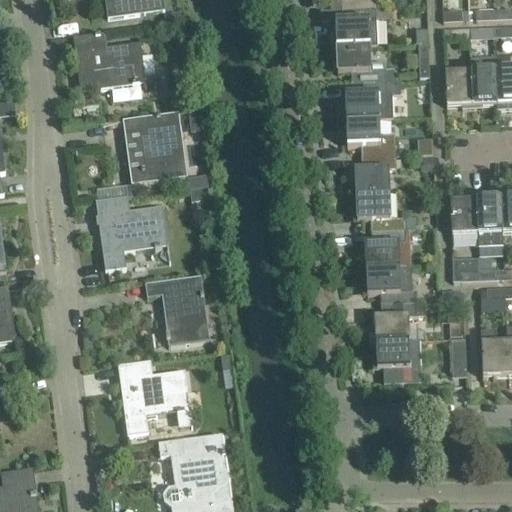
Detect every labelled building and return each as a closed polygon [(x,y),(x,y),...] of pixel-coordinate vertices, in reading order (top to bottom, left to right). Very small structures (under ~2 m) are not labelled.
[(162,0),(120,0),(121,1),(105,3),(108,22),(165,15),(162,0)] [(367,1),(366,0),(333,0),(334,3),(341,3),(341,14),(376,13),(375,1),(367,1)] [(342,26),(335,26),(336,52),(369,51),(377,51),(376,24),(392,23),(392,13),(376,13),(341,14),(342,26)] [(494,24),(511,23),(511,13),(494,14),(494,24)] [(494,24),(494,14),(476,15),(476,25),(494,24)] [(443,26),(462,26),(461,16),(443,16),(443,26)] [(511,31),(500,32),(500,42),(511,41),(511,31)] [(450,44),(469,43),(468,33),(450,34),(450,44)] [(478,33),(468,33),(469,43),(469,45),(478,45),(478,33)] [(427,34),(417,34),(417,49),(428,49),(427,34)] [(105,38),(73,42),(81,96),(146,88),(144,76),(154,75),(152,59),(142,60),(140,47),(107,52),(105,38)] [(370,67),(369,51),(336,52),(337,78),(351,77),(351,89),(397,87),(396,77),(393,74),(385,74),(385,67),(370,67)] [(510,76),(495,76),(497,109),(497,114),(511,113),(511,61),(510,61),(510,76)] [(428,63),(418,64),(419,82),(429,82),(428,63)] [(470,64),(470,77),(472,110),(497,109),(495,76),(495,63),(470,64)] [(472,110),(470,77),(445,78),(446,111),(472,110)] [(345,100),(346,126),(379,125),(393,125),(392,101),(400,100),(400,87),(397,87),(351,89),(352,100),(345,100)] [(178,118),(123,125),(125,139),(131,138),(132,145),(126,146),(130,176),(132,189),(187,182),(178,118)] [(379,125),(346,126),(347,152),(361,151),(361,162),(395,162),(395,149),(394,139),(380,140),(379,125)] [(432,175),(431,161),(421,161),(421,176),(432,175)] [(396,174),(395,162),(361,162),(362,174),(355,174),(356,200),(389,199),(388,174),(396,174)] [(98,192),(98,202),(132,201),(132,190),(98,192)] [(371,225),(371,236),(405,236),(405,223),(390,224),(389,199),(356,200),(357,226),(371,225)] [(128,202),(96,206),(105,276),(126,273),(124,257),(155,253),(155,254),(162,253),(162,252),(167,251),(169,267),(170,267),(163,211),(130,216),(128,202)] [(511,204),(501,205),(502,237),(511,236),(511,204)] [(477,238),(478,252),(503,250),(502,237),(501,205),(476,206),(477,238)] [(452,239),(477,238),(476,206),(450,207),(452,239)] [(407,273),(405,236),(371,236),(371,248),(365,248),(366,274),(399,273),(407,273)] [(411,273),(407,273),(399,273),(366,274),(367,299),(380,299),(381,310),(415,310),(415,297),(412,297),(411,273)] [(498,275),(479,276),(479,286),(498,285),(498,275)] [(461,287),(479,286),(479,276),(461,277),(461,287)] [(210,346),(201,281),(145,289),(147,303),(162,301),(169,351),(210,346)] [(0,347),(16,345),(8,291),(0,292),(0,347)] [(487,303),(505,303),(505,293),(486,293),(487,303)] [(445,297),(445,309),(462,309),(462,301),(458,297),(445,297)] [(375,322),(376,348),(409,346),(408,322),(425,322),(425,309),(415,310),(381,310),(381,321),(375,322)] [(483,336),(481,336),(482,381),(508,380),(507,347),(497,348),(496,334),(483,335),(483,336)] [(464,345),(450,346),(451,383),(466,382),(464,345)] [(420,346),(409,346),(376,348),(377,373),(383,373),(384,389),(421,388),(420,346)] [(152,380),(150,366),(118,370),(127,440),(148,437),(146,421),(177,417),(179,433),(192,431),(185,376),(152,380)] [(232,511),(231,504),(222,439),(158,448),(160,462),(172,460),(177,491),(169,492),(164,499),(165,507),(171,511),(232,511)] [(38,511),(33,473),(1,478),(3,492),(0,492),(0,511),(38,511)]
